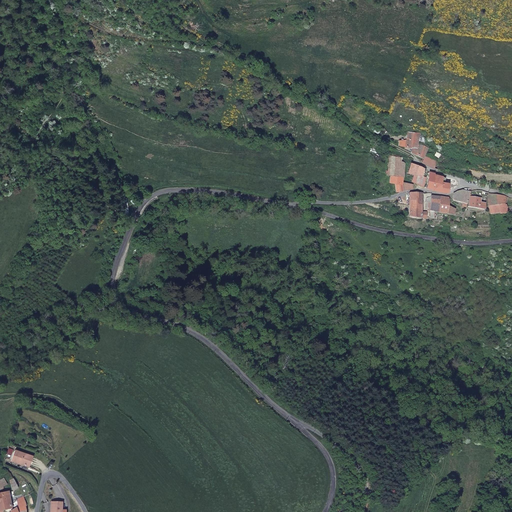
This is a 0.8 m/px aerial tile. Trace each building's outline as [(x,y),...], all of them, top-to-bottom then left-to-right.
[(412,147),(411,153),(422,158),(423,155),(426,147),(417,143),(420,133),(408,132),(403,146),(412,147)] [(399,157),(388,155),(386,175),(389,175),(388,182),(394,183),(395,192),(406,190),(407,182),(401,181),(403,175),(398,175),(399,170),(404,172),(404,162),(399,161),(399,157)] [(436,162),(425,156),(421,163),(434,169),(436,162)] [(444,164),(436,162),(434,169),(443,171),(443,170),(444,164)] [(410,163),(407,173),(422,176),(424,168),(420,166),(410,163)] [(428,171),(425,189),(442,192),(447,191),(448,182),(441,181),(441,175),(430,172),(428,171)] [(455,194),(453,193),(452,201),(463,204),(467,205),(469,192),(461,190),(460,192),(455,191),(455,194)] [(420,212),(422,193),(408,193),(408,217),(420,219),(420,218),(420,212)] [(487,193),(489,215),(497,214),(497,216),(507,214),(505,207),(503,196),(487,193)] [(440,196),(430,196),(429,211),(436,213),(440,196)] [(440,196),(436,213),(443,214),(448,213),(448,209),(448,196),(440,196)] [(468,208),(484,209),(485,203),(480,202),(480,198),(469,197),(468,208)] [(27,461),(29,457),(14,452),(11,463),(29,469),(31,462),(27,461)] [(0,510),(4,510),(11,509),(8,492),(0,494),(0,510)] [(26,511),(25,501),(17,502),(17,509),(12,511),(11,511),(26,511)] [(67,511),(68,511),(64,511),(65,504),(54,503),(53,511),(54,511),(53,511),(67,511)]
